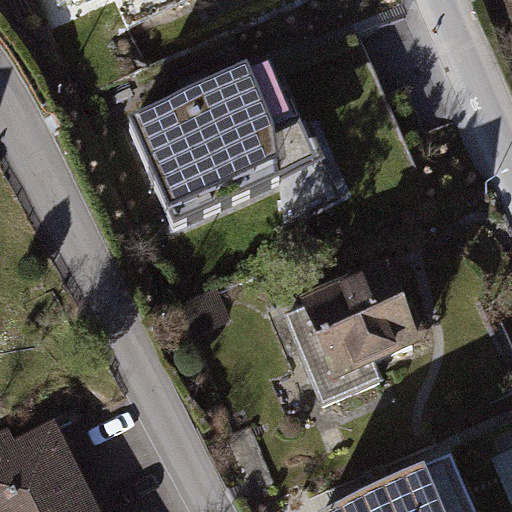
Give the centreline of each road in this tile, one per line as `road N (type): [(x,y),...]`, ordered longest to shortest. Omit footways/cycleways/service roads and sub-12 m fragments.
road 1 (residential): [(215,511),(0,95)]
road 2 (residential): [(440,0),(511,164)]
